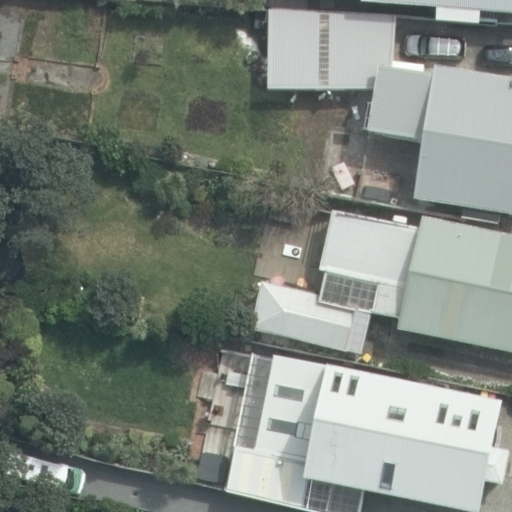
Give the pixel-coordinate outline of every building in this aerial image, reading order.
[(239,0),(178,0),(178,9),(239,13),(239,0)] [(441,22),(476,25),(478,11),(511,13),(511,0),(363,0),(363,1),(442,8),(441,22)] [(416,201),(511,216),(511,79),(437,68),(436,74),(425,73),(428,65),(396,61),(398,15),(270,10),(271,92),(376,91),(369,133),(425,142),(416,201)] [(253,329),(363,356),(374,311),(410,320),(409,325),(511,350),(511,237),(429,217),(425,233),(335,211),(319,273),(327,275),(323,293),(265,278),(262,289),(205,274),(197,306),(255,320),(253,329)] [(228,493),(315,511),(364,511),(369,490),(474,511),(481,511),(505,404),(278,355),(259,446),(239,442),(228,493)]
